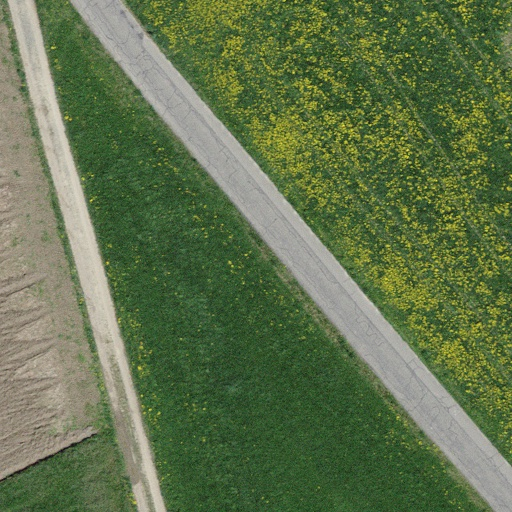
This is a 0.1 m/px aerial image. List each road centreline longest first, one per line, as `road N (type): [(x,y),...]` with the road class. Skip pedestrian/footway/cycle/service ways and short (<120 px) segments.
road 1 (unclassified): [(511,497),(319,276),(100,0)]
road 2 (track): [(156,511),(24,0)]
